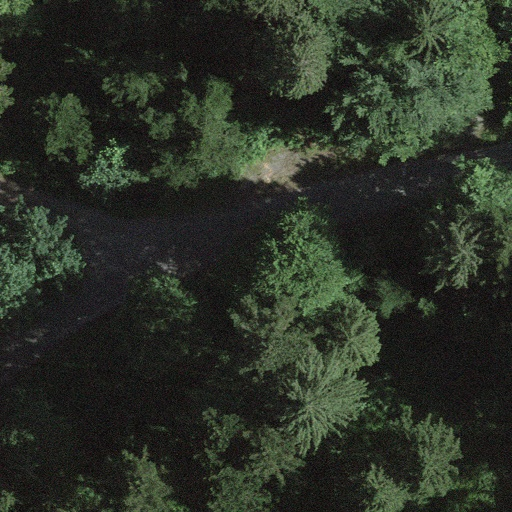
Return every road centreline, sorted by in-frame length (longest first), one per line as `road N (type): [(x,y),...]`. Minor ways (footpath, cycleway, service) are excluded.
road 1 (residential): [(0,339),(137,266),(440,167),(511,154)]
road 2 (track): [(137,266),(0,182)]
